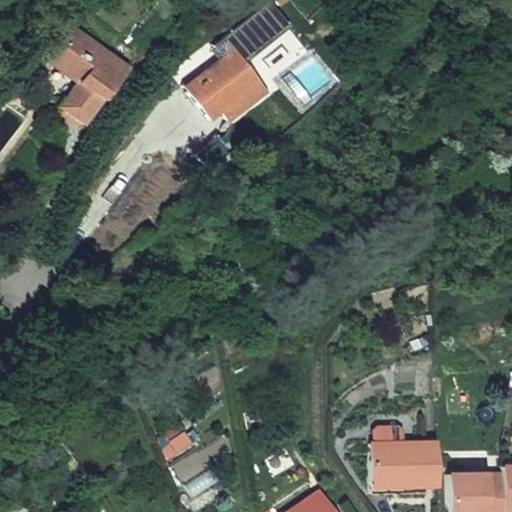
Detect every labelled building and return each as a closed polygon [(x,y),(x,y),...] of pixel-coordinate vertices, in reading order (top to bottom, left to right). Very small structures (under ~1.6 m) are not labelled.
[(44,59),(66,31),(56,22),(32,49),(44,59)] [(73,124),(125,59),(111,47),(102,58),(68,30),(66,31),(44,59),(41,62),(68,85),(51,106),(73,124)] [(202,121),(252,83),(226,49),(195,72),(201,80),(183,94),(202,121)] [(365,480),(400,480),(399,485),(432,485),(432,441),(364,443),(365,480)] [(497,511),(511,511),(511,466),(496,467),(497,474),(497,511)] [(496,511),(497,511),(497,474),(441,475),(441,511),(496,511)] [(365,494),(399,494),(399,485),(400,480),(365,480),(365,494)] [(327,511),(313,491),(281,511),(327,511)]
